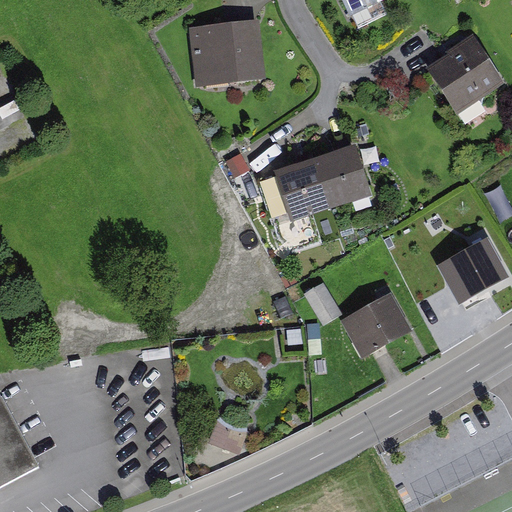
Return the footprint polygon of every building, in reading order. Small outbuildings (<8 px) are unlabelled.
[(343,0),(352,18),(389,0),(343,0)] [(263,27),(194,34),(200,95),(269,88),(263,27)] [(478,41),(429,73),(459,119),(508,87),(478,41)] [(273,179),(289,227),(372,200),(356,151),(273,179)] [(490,243),(437,270),(458,311),(511,284),(490,243)] [(329,286),(309,298),(327,327),(347,315),(329,286)] [(397,297),(345,324),(366,364),(417,337),(397,297)] [(0,390),(0,491),(43,468),(0,390)]
